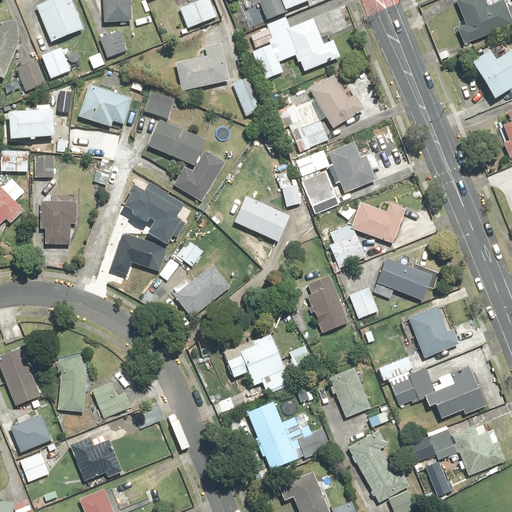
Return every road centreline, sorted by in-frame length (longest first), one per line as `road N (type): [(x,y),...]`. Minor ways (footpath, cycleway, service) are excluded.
road 1 (residential): [(227,511),(150,342),(116,316),(74,300),(0,297)]
road 2 (tertiary): [(387,0),(511,296)]
